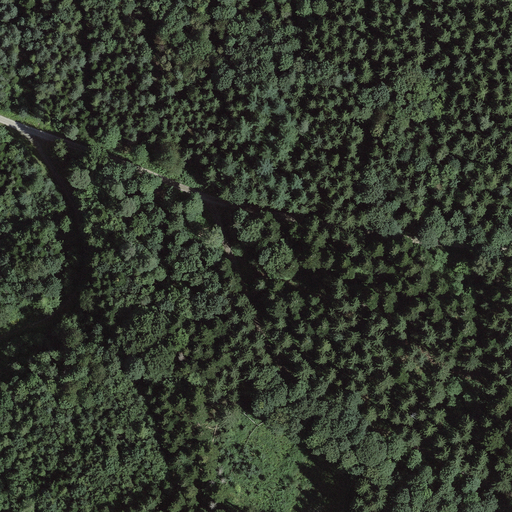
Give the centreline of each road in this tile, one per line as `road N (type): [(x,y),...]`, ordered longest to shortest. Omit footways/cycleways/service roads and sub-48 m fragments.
road 1 (track): [(511,248),(302,222),(220,202),(139,164),(0,119)]
road 2 (track): [(511,492),(306,388),(272,347),(242,283),(220,202)]
road 3 (track): [(0,332),(58,300),(74,282),(83,244),(64,191),(17,126)]
